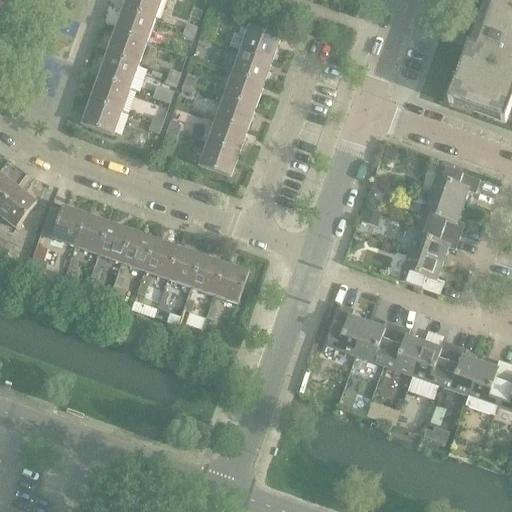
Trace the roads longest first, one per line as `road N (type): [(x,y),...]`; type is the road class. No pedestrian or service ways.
road 1 (residential): [(254,233),(48,159),(0,121)]
road 2 (residential): [(225,490),(309,260)]
road 3 (residential): [(225,490),(0,411)]
road 4 (residential): [(254,233),(319,53)]
road 5 (residential): [(463,318),(309,260)]
road 6 (residential): [(309,260),(363,111)]
road 7 (residential): [(511,163),(363,111)]
road 8 (residential): [(463,318),(511,186)]
